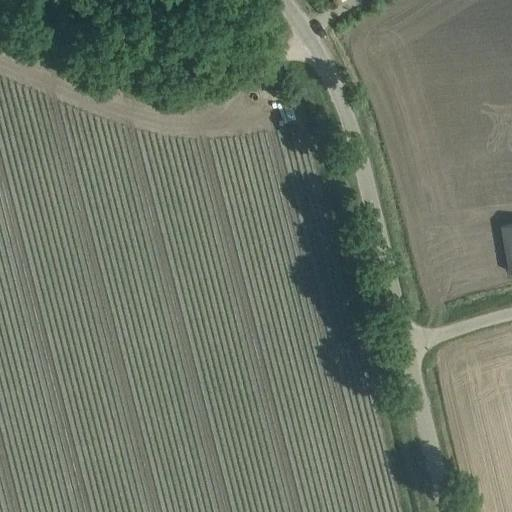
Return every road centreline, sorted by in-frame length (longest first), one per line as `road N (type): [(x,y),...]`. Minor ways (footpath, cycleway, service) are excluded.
road 1 (unclassified): [(405,346),(349,122),(326,66),(281,0)]
road 2 (track): [(0,26),(174,88),(227,81),(310,38)]
road 3 (unclassified): [(445,511),(405,346)]
